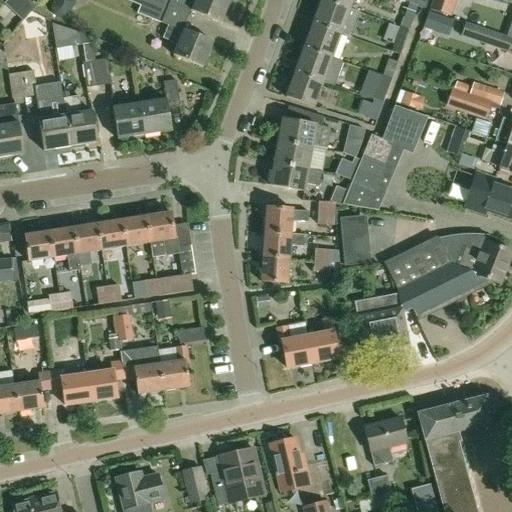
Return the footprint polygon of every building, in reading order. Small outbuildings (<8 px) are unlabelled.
[(32,13),(18,0),(8,0),(6,4),(24,22),(32,13)] [(38,0),(18,0),(32,13),(42,3),(38,0)] [(52,0),(49,8),(52,15),(59,18),(67,15),(73,2),(71,0),(52,0)] [(143,2),(166,11),(170,0),(140,0),(143,1),(143,2)] [(178,0),(176,5),(221,24),(231,0),(178,0)] [(360,13),(350,9),(324,0),(322,0),(314,24),(341,34),(352,38),(360,13)] [(353,0),(324,0),(350,9),(353,0)] [(400,0),(424,9),(427,0),(400,0)] [(451,17),(456,0),(432,0),(429,10),(451,17)] [(161,22),(166,11),(143,2),(138,13),(161,22)] [(418,8),(409,5),(408,5),(399,2),(394,15),(404,18),(401,26),(410,29),(418,8)] [(423,29),(446,37),(452,21),(429,13),(423,29)] [(511,44),(511,39),(488,31),(466,23),(461,38),(509,54),(511,44)] [(203,68),(213,42),(170,24),(164,38),(178,44),(174,55),(203,68)] [(314,24),(305,48),(332,58),(341,34),(314,24)] [(55,49),(79,46),(77,34),(52,26),(55,49)] [(410,29),(401,26),(394,45),(402,48),(410,29)] [(87,89),(99,87),(93,45),(93,43),(85,45),(88,63),(83,63),(87,89)] [(93,45),(99,87),(112,85),(108,60),(107,55),(101,56),(100,44),(93,45)] [(305,48),(296,73),(323,83),(332,58),(305,48)] [(383,77),(392,80),(398,63),(382,57),(376,73),(384,76),(383,77)] [(21,63),(25,98),(37,96),(34,71),(32,62),(21,63)] [(13,100),(25,98),(21,63),(10,65),(8,65),(9,75),(13,100)] [(314,108),(323,83),(296,73),(287,98),(314,108)] [(374,101),(382,104),(392,80),(383,77),(374,101)] [(167,101),(140,105),(144,136),(172,132),(169,108),(180,106),(177,81),(164,83),(167,101)] [(470,97),(492,104),(501,106),(505,93),(475,83),(470,97)] [(486,120),(491,105),(458,94),(453,109),(486,120)] [(67,116),(66,117),(70,148),(98,144),(93,112),(82,114),(79,97),(64,99),(67,116)] [(414,99),(411,111),(431,116),(434,103),(414,99)] [(382,104),(374,101),(368,119),(375,122),(382,104)] [(144,136),(140,105),(113,109),(118,140),(144,136)] [(0,108),(0,158),(24,155),(16,106),(0,108)] [(392,107),(380,140),(371,136),(342,205),(374,211),(381,193),(375,191),(394,145),(408,151),(422,118),(392,107)] [(70,148),(66,117),(39,121),(44,152),(70,148)] [(495,141),(508,146),(508,145),(511,146),(511,122),(507,121),(503,119),(495,141)] [(283,120),(279,142),(313,148),(327,151),(331,129),(283,120)] [(309,170),(309,169),(313,148),(279,142),(275,163),(309,170)] [(511,146),(508,145),(508,146),(506,151),(498,148),(493,146),(491,152),(489,151),(485,162),(501,167),(500,170),(511,174),(511,146)] [(476,160),(461,155),(458,165),(473,170),(476,160)] [(354,165),(343,160),(336,174),(347,179),(354,165)] [(309,170),(275,163),(271,186),(305,192),(306,184),(320,187),(322,172),(309,169),(309,170)] [(486,209),(511,217),(511,190),(494,185),(495,181),(476,175),(465,209),(484,215),(486,209)] [(341,206),(347,192),(336,187),(330,202),(341,206)] [(332,203),(319,202),(318,225),(335,226),(336,205),(332,203)] [(265,233),(291,235),(292,222),(309,223),(310,212),(294,211),(294,210),(267,208),(265,233)] [(180,254),(183,276),(191,275),(196,274),(192,245),(179,247),(177,238),(175,239),(171,213),(147,217),(151,244),(164,242),(167,256),(180,254)] [(127,247),(151,244),(147,217),(123,221),(127,247)] [(103,251),(127,247),(123,221),(98,225),(103,251)] [(7,224),(0,225),(0,242),(9,241),(7,224)] [(103,251),(98,225),(74,229),(78,255),(80,255),(103,251)] [(82,270),(80,255),(78,255),(74,229),(50,233),(54,259),(68,257),(71,272),(82,270)] [(341,231),(344,267),(370,265),(367,229),(341,231)] [(30,263),(54,259),(50,233),(26,236),(30,263)] [(264,257),(290,259),(291,246),(307,247),(308,236),(291,235),(265,233),(264,257)] [(398,296),(401,310),(412,309),(416,317),(488,281),(499,285),(511,253),(511,252),(487,243),(490,236),(477,235),(462,235),(438,239),(438,240),(385,266),(397,289),(398,296)] [(315,250),(315,261),(332,262),(333,251),(315,250)] [(290,259),(264,257),(262,282),(288,284),(290,259)] [(0,261),(0,284),(13,283),(10,260),(0,261)] [(332,262),(315,261),(314,272),(310,272),(310,283),(327,283),(327,273),(331,273),(332,262)] [(183,276),(158,280),(159,297),(194,291),(191,275),(183,276)] [(159,297),(158,280),(145,281),(147,298),(159,297)] [(119,285),(108,287),(111,304),(135,301),(134,292),(121,293),(119,285)] [(111,304),(108,287),(97,289),(100,306),(111,304)] [(60,294),(63,311),(74,309),(72,293),(60,294)] [(51,312),(63,311),(60,294),(49,296),(51,312)] [(270,306),(269,296),(255,298),(256,308),(270,306)] [(408,345),(401,310),(398,296),(354,304),(364,354),(408,345)] [(155,306),(156,315),(169,314),(168,305),(155,306)] [(326,334),(308,337),(313,364),(339,359),(334,333),(337,333),(334,318),(324,320),(326,334)] [(288,327),(277,329),(280,344),(283,343),(287,368),(313,364),(308,337),(305,338),(302,324),(288,327)] [(111,352),(121,350),(119,338),(118,335),(110,336),(111,340),(109,340),(111,352)] [(178,363),(160,365),(164,392),(189,388),(186,362),(189,362),(187,347),(182,347),(176,349),(178,363)] [(164,392),(160,365),(158,366),(155,348),(133,351),(134,360),(123,362),(125,380),(136,379),(138,395),(164,392)] [(87,376),(91,402),(117,398),(115,382),(125,380),(123,362),(111,364),(112,372),(87,376)] [(65,405),(91,402),(87,376),(62,380),(61,371),(50,373),(52,391),(62,389),(65,405)] [(42,392),(52,391),(50,373),(38,374),(40,383),(15,387),(18,412),(44,409),(42,392)] [(0,415),(18,412),(15,387),(0,388),(0,415)] [(494,425),(486,397),(418,414),(445,511),(476,511),(458,444),(462,444),(459,433),(494,425)] [(306,403),(292,407),(295,418),(309,414),(306,403)] [(395,462),(392,448),(408,444),(401,419),(365,428),(375,467),(395,462)] [(270,446),(278,476),(282,493),(310,486),(303,456),(300,456),(296,439),(270,446)] [(211,474),(218,507),(264,496),(253,449),(218,458),(222,472),(211,474)] [(209,499),(201,468),(183,473),(191,504),(209,499)] [(151,511),(149,505),(164,501),(158,475),(142,478),(141,473),(116,479),(123,511),(151,511)] [(393,494),(388,476),(368,481),(373,499),(393,494)] [(60,511),(56,493),(40,497),(41,499),(14,505),(15,511),(12,511),(60,511)] [(327,511),(325,503),(304,509),(305,511),(327,511)]
